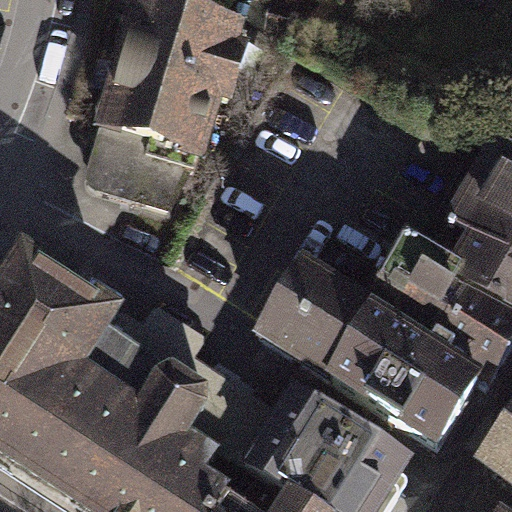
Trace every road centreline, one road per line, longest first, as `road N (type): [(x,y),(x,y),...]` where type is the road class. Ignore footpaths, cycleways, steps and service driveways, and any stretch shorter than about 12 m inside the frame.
road 1 (residential): [(436,511),(511,395)]
road 2 (residential): [(0,118),(38,0)]
